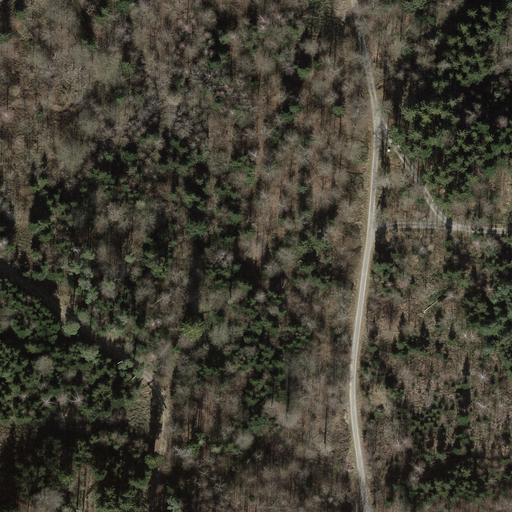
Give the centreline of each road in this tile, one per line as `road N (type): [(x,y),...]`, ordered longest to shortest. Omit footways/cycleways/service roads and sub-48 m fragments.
road 1 (track): [(355,0),(380,125),(354,368),(367,511)]
road 2 (track): [(0,267),(150,379),(164,401),(150,511)]
road 3 (track): [(369,237),(392,225),(511,230)]
